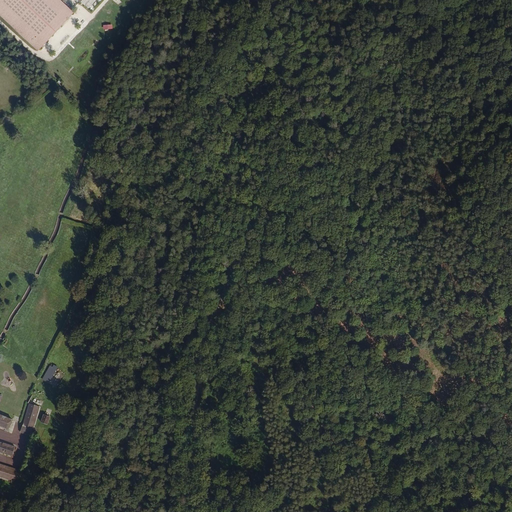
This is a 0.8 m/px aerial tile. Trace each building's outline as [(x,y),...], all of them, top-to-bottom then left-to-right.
[(59,0),(0,0),(0,3),(45,44),(74,13),(59,0)] [(45,44),(0,3),(0,14),(39,51),(45,44)] [(53,368),(50,366),(41,379),(48,384),(59,368),(55,365),(53,368)] [(0,404),(3,397),(0,395),(0,427),(9,431),(13,422),(0,415),(0,404)] [(36,429),(33,428),(40,406),(30,403),(21,432),(31,435),(31,433),(34,434),(36,429)] [(43,415),(40,423),(48,426),(50,418),(49,417),(49,415),(45,414),(44,416),(43,415)] [(15,446),(1,442),(0,443),(0,452),(13,457),(16,449),(15,446)] [(0,477),(16,482),(19,472),(0,465),(0,477)]
